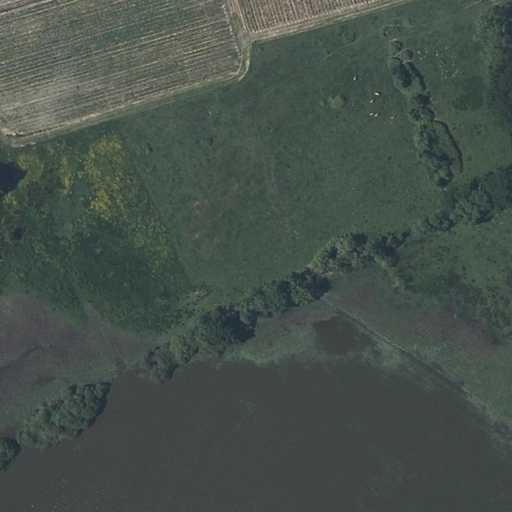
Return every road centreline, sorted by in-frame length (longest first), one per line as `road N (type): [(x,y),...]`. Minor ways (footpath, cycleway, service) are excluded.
road 1 (track): [(0,130),(35,136),(237,73),(248,45)]
road 2 (track): [(236,0),(248,45),(381,0)]
